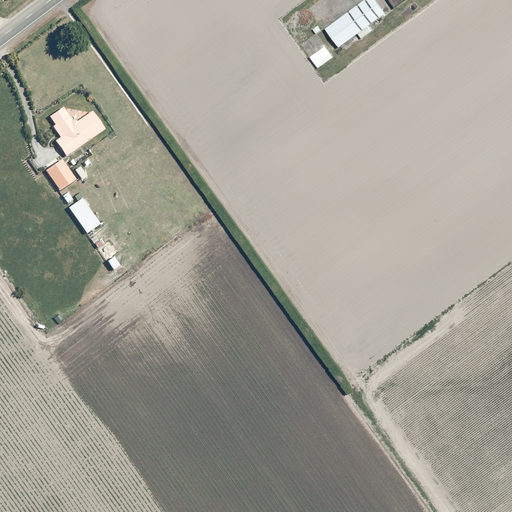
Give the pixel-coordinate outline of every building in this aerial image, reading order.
[(385,13),(375,0),(363,0),(324,29),(338,48),(357,34),(361,39),(372,31),(368,26),(385,13)] [(333,58),(325,47),(310,57),(317,68),(333,58)] [(73,124),(62,108),(48,117),(54,125),(52,126),(60,138),(54,142),(65,157),(103,130),(91,112),(73,124)] [(75,180),(61,159),(44,171),(58,191),(75,180)] [(72,200),(67,192),(61,196),(66,204),(72,200)] [(97,225),(80,200),(67,208),(85,234),(97,225)] [(104,243),(98,234),(89,239),(96,249),(104,243)] [(115,255),(108,244),(98,251),(111,271),(118,266),(112,257),(115,255)]
